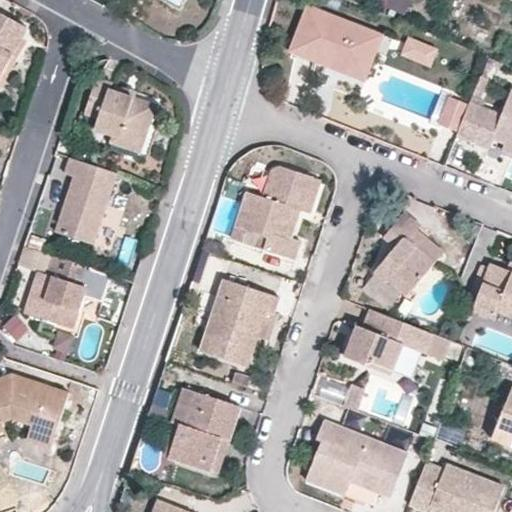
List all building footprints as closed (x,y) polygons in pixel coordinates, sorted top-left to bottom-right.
[(186,0),(159,0),(180,11),(186,0)] [(380,0),(378,5),(405,14),(409,0),(380,0)] [(324,59),(367,76),(377,50),(372,48),(377,33),(308,5),(289,52),(322,65),(324,59)] [(0,78),(1,79),(26,34),(29,29),(0,12),(0,78)] [(372,48),(377,50),(383,35),(377,33),(372,48)] [(0,90),(30,36),(26,34),(1,79),(0,78),(0,90)] [(440,50),(407,36),(399,54),(432,69),(440,50)] [(322,65),(365,82),(367,76),(324,59),(322,65)] [(157,107),(135,100),(120,95),(110,91),(112,83),(97,79),(84,114),(99,119),(95,132),(111,137),(144,147),(157,107)] [(120,95),(135,100),(138,92),(122,87),(120,95)] [(470,102),(456,136),(489,149),(494,139),(504,143),(511,146),(511,89),(502,114),(470,102)] [(141,155),(144,147),(111,137),(110,145),(141,155)] [(511,146),(504,143),(502,152),(511,156),(511,146)] [(95,245),(118,174),(69,158),(64,174),(73,177),(67,195),(74,197),(62,234),(95,245)] [(301,210),(312,176),(283,167),(279,166),(272,170),(262,197),(248,192),(231,239),(296,260),(301,240),(292,237),(301,210)] [(322,180),(312,176),(301,210),(312,214),(322,180)] [(54,232),(62,234),(74,197),(67,195),(54,232)] [(409,241),(418,230),(421,226),(405,212),(384,237),(396,248),(375,273),(388,283),(389,281),(408,296),(435,262),(409,241)] [(392,217),(383,215),(380,228),(389,230),(392,217)] [(444,251),(418,230),(409,241),(435,262),(444,251)] [(74,328),(93,268),(53,255),(26,246),(19,263),(38,270),(25,313),(74,328)] [(511,271),(507,269),(491,263),(475,303),(498,312),(511,316),(511,271)] [(249,367),(258,337),(266,310),(274,313),(279,298),(225,279),(200,350),(249,367)] [(495,320),(498,312),(475,303),(472,312),(495,320)] [(433,334),(369,309),(362,327),(357,325),(344,356),(365,365),(367,360),(392,370),(394,371),(404,345),(416,350),(425,353),(433,334)] [(266,310),(258,337),(266,340),(274,313),(266,310)] [(50,346),(68,352),(74,333),(56,328),(50,346)] [(406,375),(416,350),(404,345),(394,371),(406,375)] [(367,360),(365,365),(390,375),(392,370),(367,360)] [(32,426),(56,434),(69,392),(11,374),(0,377),(0,423),(3,423),(12,419),(32,426)] [(346,406),(359,411),(366,390),(353,385),(346,406)] [(511,388),(496,430),(511,436),(511,388)] [(222,438),(229,441),(241,406),(196,391),(185,425),(180,424),(169,457),(210,471),(222,438)] [(379,477),(375,490),(391,497),(408,453),(324,419),(316,439),(321,442),(308,474),(327,482),(325,487),(345,495),(352,481),(357,467),(379,477)] [(51,447),(56,434),(32,426),(27,439),(51,447)] [(218,474),(229,441),(222,438),(210,471),(218,474)] [(426,462),(410,504),(428,511),(431,503),(451,511),(493,511),(504,486),(446,464),(444,469),(426,462)] [(352,481),(375,490),(379,477),(357,467),(352,481)] [(327,482),(308,474),(305,480),(325,487),(327,482)] [(188,511),(159,500),(153,511),(188,511)] [(451,511),(431,503),(428,511),(430,511),(451,511)]
